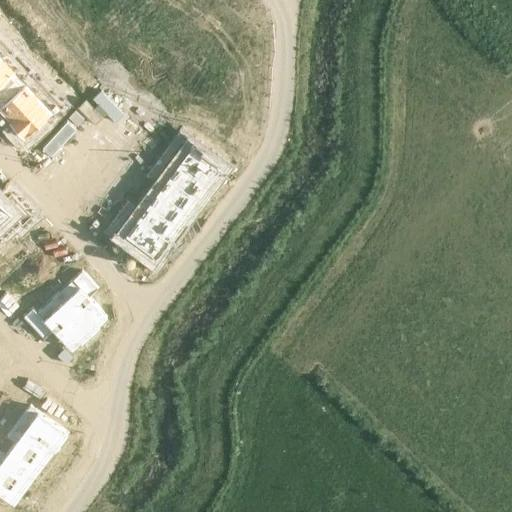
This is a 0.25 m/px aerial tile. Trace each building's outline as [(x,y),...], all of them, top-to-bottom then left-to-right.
[(111,0),(109,3),(120,12),(126,5),(143,19),(144,20),(161,0),(111,0)] [(143,19),(142,20),(161,36),(155,43),(166,53),(183,33),(173,25),(191,4),(192,3),(189,0),(161,0),(144,20),(143,19)] [(34,15),(26,22),(33,29),(41,23),(34,15)] [(41,23),(33,29),(40,37),(48,30),(41,23)] [(0,38),(0,60),(4,57),(4,58),(11,51),(0,38)] [(201,40),(179,52),(186,65),(194,60),(205,80),(206,81),(243,60),(243,59),(231,38),(208,51),(201,40)] [(57,40),(49,47),(56,54),(64,47),(57,40)] [(64,47),(56,54),(63,62),(71,55),(64,47)] [(4,57),(0,60),(0,83),(15,69),(4,58),(4,57)] [(205,80),(204,81),(216,102),(207,107),(214,119),(237,107),(231,96),(256,82),(244,59),(243,59),(243,60),(206,81),(205,80)] [(75,60),(67,67),(76,76),(84,69),(75,60)] [(15,69),(0,83),(0,106),(26,82),(26,81),(15,69)] [(26,82),(0,106),(0,109),(9,119),(10,120),(45,87),(33,74),(26,81),(26,82)] [(9,119),(8,120),(25,138),(26,137),(25,136),(53,111),(60,104),(45,87),(10,120),(9,119)] [(158,130),(149,138),(155,146),(165,137),(158,130)] [(149,138),(141,145),(148,153),(155,146),(149,138)] [(184,139),(170,157),(209,185),(222,167),(184,139)] [(131,155),(124,162),(130,169),(138,162),(131,155)] [(170,157),(160,171),(167,176),(168,176),(198,199),(209,185),(170,157)] [(124,162),(116,169),(123,176),(130,169),(124,162)] [(101,174),(94,181),(100,188),(108,181),(101,174)] [(167,176),(158,189),(188,212),(198,199),(168,176),(167,176)] [(94,181),(84,190),(91,197),(100,188),(94,181)] [(158,189),(148,203),(178,226),(188,212),(158,189)] [(0,235),(1,236),(18,220),(22,225),(33,215),(29,210),(11,191),(1,200),(0,198),(0,235)] [(138,215),(138,216),(168,239),(169,238),(178,226),(148,203),(138,215)] [(131,210),(116,229),(124,234),(154,257),(155,258),(170,239),(169,238),(168,239),(138,216),(138,215),(131,210)] [(78,285),(60,301),(91,334),(101,325),(100,324),(108,316),(90,296),(99,287),(82,268),(71,278),(78,285)] [(37,310),(26,320),(44,339),(53,330),(71,350),(80,342),(81,343),(91,334),(60,301),(43,317),(37,310)] [(36,411),(24,428),(55,451),(54,451),(55,452),(69,433),(37,409),(36,411)] [(24,428),(14,441),(45,464),(54,451),(55,451),(24,428)] [(4,453),(4,455),(35,478),(36,477),(35,477),(45,464),(14,441),(5,454),(4,453)] [(3,456),(0,460),(0,472),(25,491),(34,479),(35,478),(4,455),(3,456)] [(0,494),(14,505),(14,506),(15,504),(25,491),(0,472),(0,494)]
